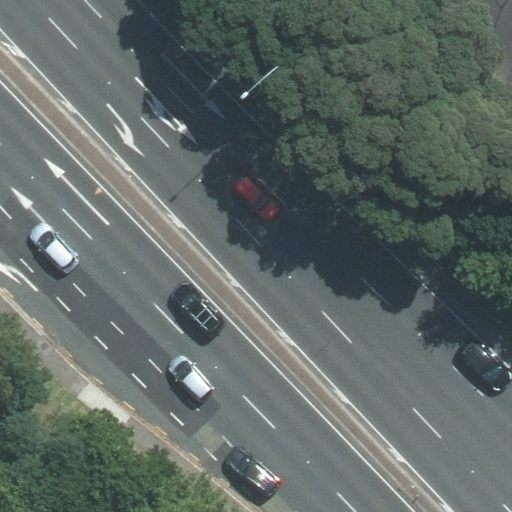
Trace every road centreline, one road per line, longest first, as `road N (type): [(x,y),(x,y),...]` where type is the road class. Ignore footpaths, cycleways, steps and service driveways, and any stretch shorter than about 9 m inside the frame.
road 1 (primary): [(75,0),(511,448)]
road 2 (primary): [(343,511),(0,169)]
